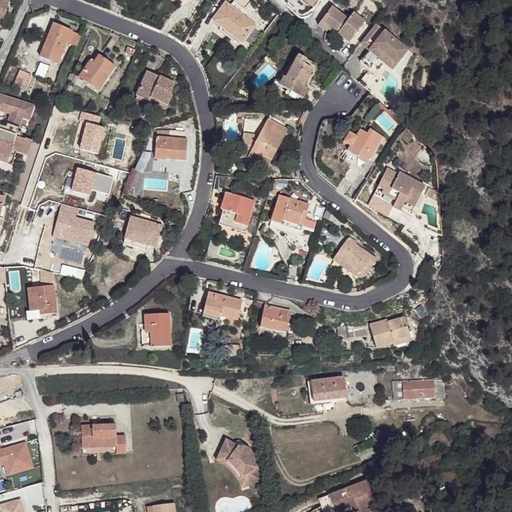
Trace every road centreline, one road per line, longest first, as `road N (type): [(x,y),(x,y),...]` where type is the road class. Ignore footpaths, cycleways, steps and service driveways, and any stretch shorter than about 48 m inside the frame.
road 1 (residential): [(174,261),(344,301),(397,285),(405,272),(395,247),(313,185),(304,168),(309,128),(335,87)]
road 2 (residential): [(55,0),(167,43),(191,67),(209,152),(201,206),(174,261)]
road 3 (residential): [(197,383),(282,423),(440,403)]
road 4 (residential): [(174,261),(105,315),(0,362)]
road 5 (residential): [(27,371),(101,368),(197,383)]
